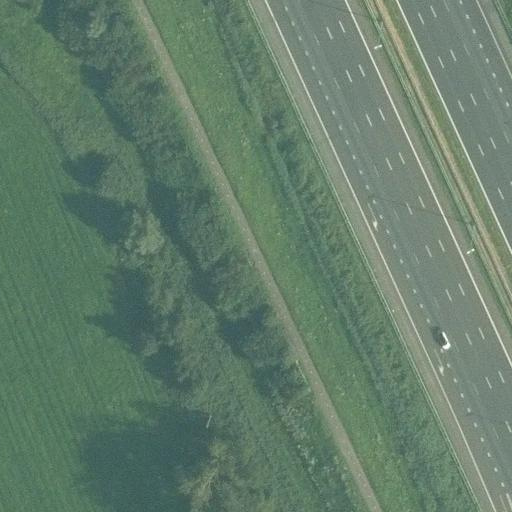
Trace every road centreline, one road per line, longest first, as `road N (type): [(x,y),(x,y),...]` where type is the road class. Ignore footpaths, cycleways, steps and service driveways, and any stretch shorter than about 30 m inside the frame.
road 1 (motorway): [(312,0),(511,441)]
road 2 (motorway): [(506,172),(427,0)]
